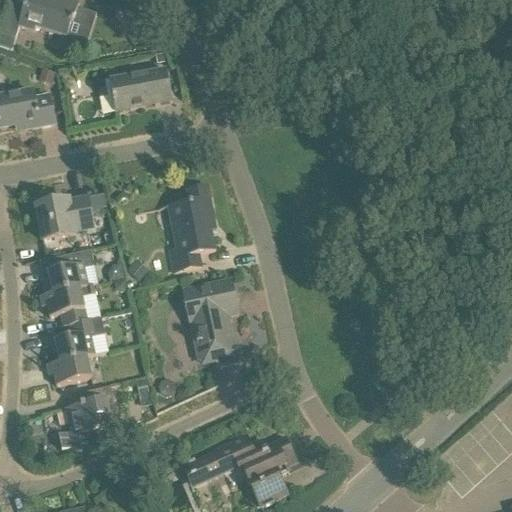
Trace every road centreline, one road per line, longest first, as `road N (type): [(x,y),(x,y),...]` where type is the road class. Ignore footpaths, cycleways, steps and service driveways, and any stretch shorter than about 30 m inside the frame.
road 1 (residential): [(4,493),(101,464),(293,374)]
road 2 (residential): [(4,493),(15,274),(0,205)]
road 3 (residential): [(227,132),(265,247),(293,374)]
road 4 (residential): [(227,132),(0,177)]
road 5 (unclassified): [(374,487),(511,364)]
road 6 (residential): [(157,0),(196,50),(227,132)]
road 7 (residential): [(293,374),(374,487)]
